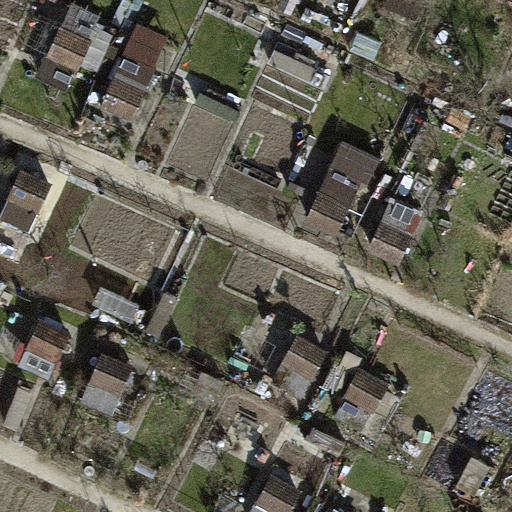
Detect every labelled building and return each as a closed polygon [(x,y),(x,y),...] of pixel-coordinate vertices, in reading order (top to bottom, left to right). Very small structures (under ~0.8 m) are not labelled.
[(73,0),(37,73),(67,88),(80,60),(97,69),(115,33),(98,25),(105,11),(83,0),(73,0)] [(390,0),(389,4),(418,17),(426,0),(390,0)] [(354,49),(375,56),(381,37),(361,29),(354,49)] [(104,103),(134,117),(160,62),(129,48),(104,103)] [(236,124),(243,110),(203,90),(197,105),(236,124)] [(307,217),(338,232),(373,154),(342,140),(307,217)] [(2,216),(33,229),(54,179),(23,166),(2,216)] [(366,248),(401,263),(424,212),(389,196),(366,248)] [(145,327),(160,335),(180,296),(166,289),(145,327)] [(17,363),(50,379),(74,330),(41,314),(17,363)] [(274,380),(304,395),(327,348),(297,333),(274,380)] [(90,378),(125,393),(138,366),(102,350),(90,378)] [(346,393),(374,408),(390,378),(362,363),(346,393)] [(193,388),(216,399),(224,381),(201,371),(193,388)] [(130,447),(152,461),(159,450),(137,436),(130,447)] [(456,482),(477,494),(494,465),(473,452),(456,482)] [(252,511),(290,511),(304,489),(278,472),(252,511)]
